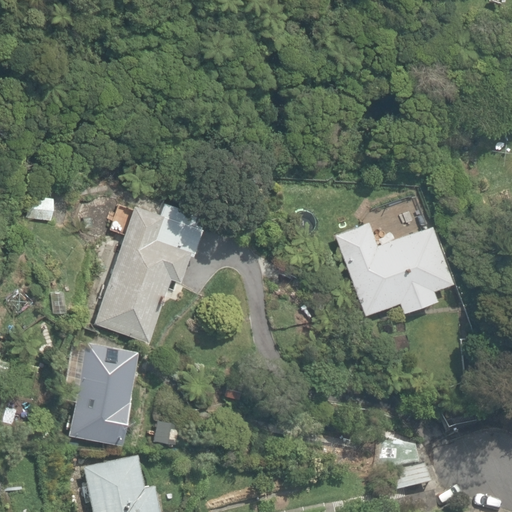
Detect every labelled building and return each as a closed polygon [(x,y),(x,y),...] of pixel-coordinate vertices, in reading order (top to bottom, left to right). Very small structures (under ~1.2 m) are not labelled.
[(24,218),(48,220),(51,197),(26,195),(24,218)] [(90,322),(144,341),(165,278),(176,282),(185,254),(190,256),(204,216),(161,201),(156,214),(131,205),(90,322)] [(332,234),(361,314),(395,301),(398,311),(431,299),(427,289),(448,282),(427,225),(373,244),(365,222),(332,234)] [(66,434),(119,444),(136,349),(83,340),(66,434)] [(374,464),(409,466),(410,446),(375,444),(374,464)] [(79,469),(87,511),(156,511),(152,488),(140,490),(134,458),(79,469)] [(384,472),(389,493),(430,483),(420,465),(384,472)] [(390,498),(392,511),(434,511),(431,490),(390,498)]
